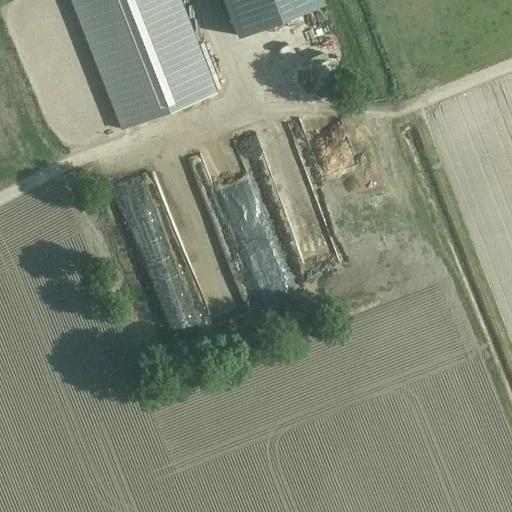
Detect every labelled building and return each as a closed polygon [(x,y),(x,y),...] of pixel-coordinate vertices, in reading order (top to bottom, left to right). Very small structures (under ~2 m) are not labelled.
[(71,0),(122,129),(216,91),(180,0),(71,0)] [(224,0),(238,36),(324,2),(322,0),(224,0)] [(316,115),(298,120),(310,160),(328,155),(316,115)] [(268,151),(278,148),(274,133),(251,140),(257,159),(269,155),(268,151)] [(115,233),(131,228),(120,193),(104,198),(115,233)] [(280,289),(253,196),(225,204),(226,207),(219,210),(245,299),(280,289)] [(283,212),(297,273),(327,266),(313,205),(283,212)]
